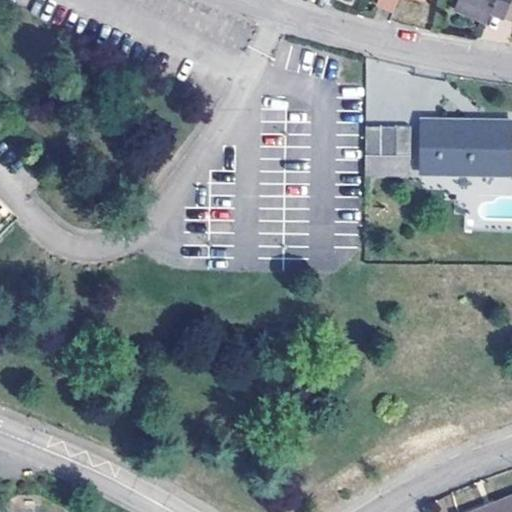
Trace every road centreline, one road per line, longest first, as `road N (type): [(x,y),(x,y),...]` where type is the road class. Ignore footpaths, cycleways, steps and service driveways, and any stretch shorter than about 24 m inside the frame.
road 1 (residential): [(244,3),(349,37),(511,67)]
road 2 (unclassified): [(0,432),(171,511)]
road 3 (residential): [(382,511),(511,449)]
